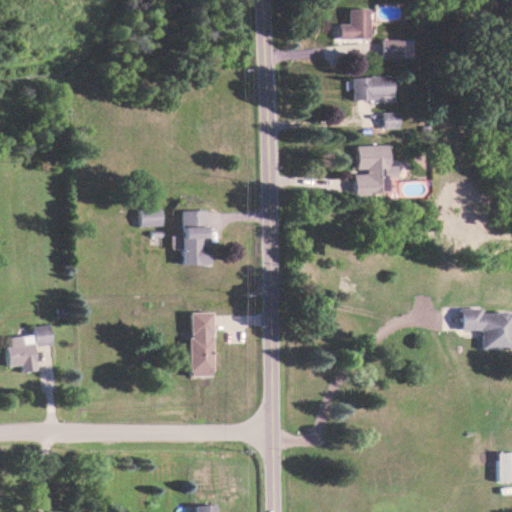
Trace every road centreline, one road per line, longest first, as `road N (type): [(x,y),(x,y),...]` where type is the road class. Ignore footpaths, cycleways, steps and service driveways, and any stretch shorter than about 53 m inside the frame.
road 1 (tertiary): [(252,0),(266,511)]
road 2 (residential): [(263,433),(0,430)]
